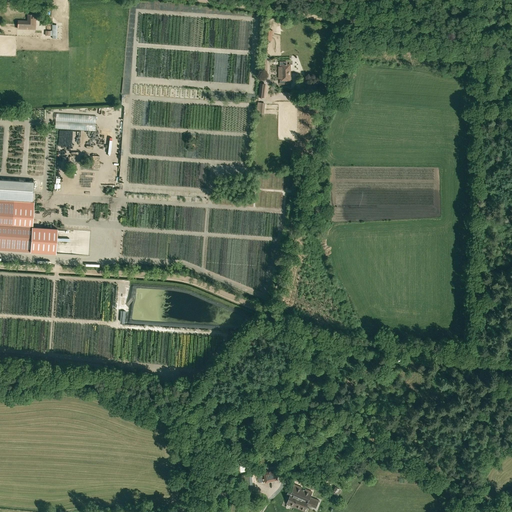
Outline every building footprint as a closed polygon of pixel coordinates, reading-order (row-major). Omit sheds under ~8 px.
[(35,28),(35,15),(29,14),(28,22),(18,21),(18,28),(35,28)] [(52,31),(45,30),(45,35),(57,35),(58,25),(52,25),(52,31)] [(282,72),(282,80),(290,80),(290,68),(291,68),(291,65),(290,65),(282,65),(282,69),(281,69),(281,72),(282,72)] [(57,112),(56,127),(96,130),(97,115),(57,112)] [(0,249),(31,252),(32,227),(12,226),(14,201),(0,199),(0,249)] [(275,470),(264,473),(266,482),(277,480),(275,470)] [(316,508),(319,500),(310,497),(312,492),(295,485),(292,491),(289,489),(287,494),(290,496),(287,504),(304,511),(307,504),(316,508)] [(331,493),(337,497),(340,494),(338,492),(340,489),(336,486),(331,493)]
